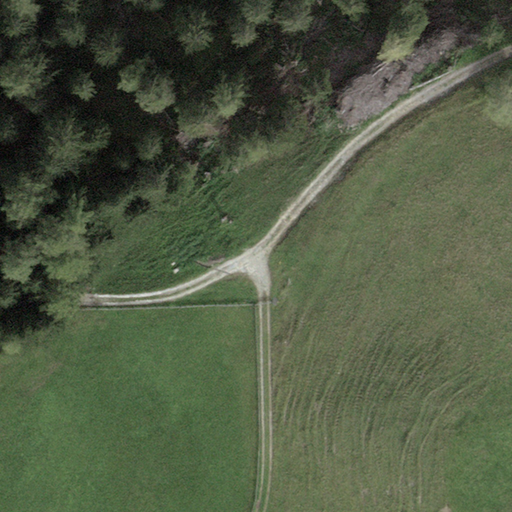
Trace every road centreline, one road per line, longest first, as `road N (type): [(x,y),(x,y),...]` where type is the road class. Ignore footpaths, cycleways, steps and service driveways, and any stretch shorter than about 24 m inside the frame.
road 1 (track): [(251,264),(338,157),(441,83)]
road 2 (track): [(0,312),(66,297),(167,298),(235,263),(251,264)]
road 3 (track): [(251,264),(261,279),(266,473),(257,511)]
